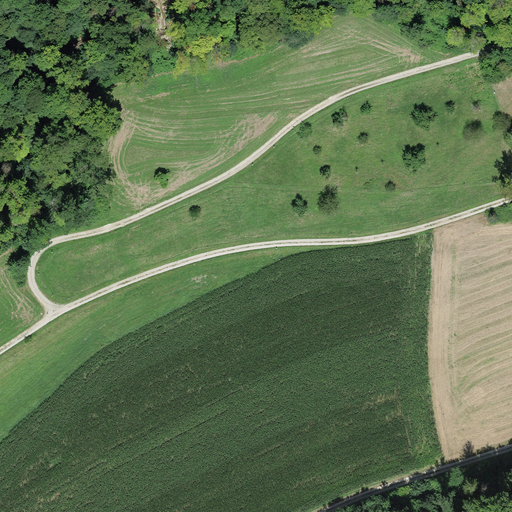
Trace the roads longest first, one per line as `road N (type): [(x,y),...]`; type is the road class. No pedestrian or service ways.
road 1 (track): [(53,313),(31,286),(40,250),(235,170),(329,100),(511,42)]
road 2 (track): [(511,198),(418,230),(200,258),(53,313)]
road 3 (track): [(329,100),(174,117),(0,60)]
road 4 (track): [(511,447),(325,511)]
